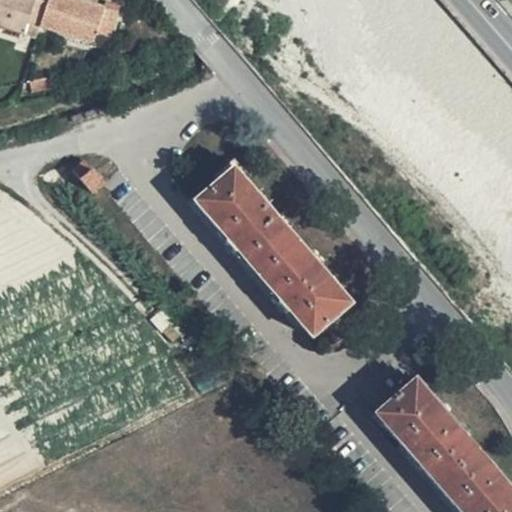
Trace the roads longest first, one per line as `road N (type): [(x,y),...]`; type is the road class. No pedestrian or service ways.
road 1 (residential): [(511,398),(166,0)]
road 2 (track): [(0,164),(150,309)]
